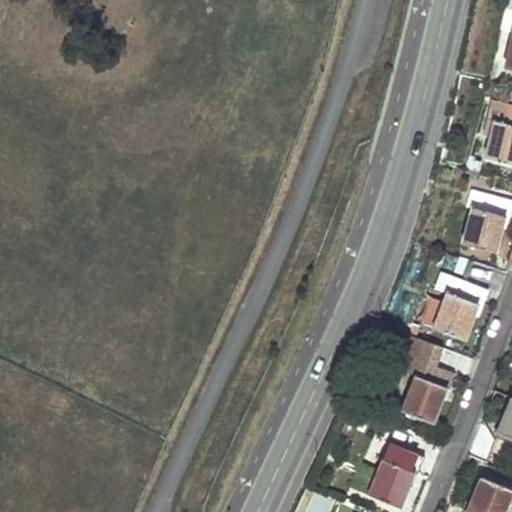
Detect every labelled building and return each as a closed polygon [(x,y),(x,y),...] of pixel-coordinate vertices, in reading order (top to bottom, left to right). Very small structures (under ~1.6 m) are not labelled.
[(511,49),(507,70),(511,70),(511,9),(507,8),(501,29),(511,32),(511,49)] [(497,97),(500,83),(488,80),(485,95),(497,97)] [(486,158),(511,163),(511,106),(493,102),(485,135),(491,136),(486,158)] [(466,168),(480,172),(482,161),(469,158),(466,168)] [(464,244),(496,253),(504,227),(504,226),(501,226),(503,216),(509,217),(511,207),(511,202),(473,191),(468,207),(474,209),(464,244)] [(503,216),(501,226),(504,226),(507,227),(509,217),(503,216)] [(435,327),(467,340),(476,316),(477,314),(474,313),(477,305),(483,307),(489,290),(442,272),(436,289),(448,293),(444,303),(435,327)] [(433,298),(424,322),(435,327),(444,303),(433,298)] [(477,305),(474,313),(477,314),(480,315),(483,307),(477,305)] [(408,322),(404,332),(413,335),(415,336),(419,326),(408,322)] [(403,412),(434,423),(444,398),(448,399),(457,372),(434,363),(441,346),(415,336),(413,335),(406,352),(423,359),(417,375),(403,412)] [(423,359),(406,352),(399,368),(417,375),(423,359)] [(511,437),(511,398),(503,422),(502,424),(505,425),(502,433),(511,437)] [(501,420),(497,431),(502,433),(505,425),(502,424),(503,422),(501,420)] [(370,495),(402,508),(412,483),(412,482),(410,480),(413,473),(419,476),(426,457),(392,442),(370,495)] [(413,473),(410,480),(412,482),(416,483),(419,476),(413,473)] [(505,511),(511,495),(511,488),(483,477),(473,502),(472,504),(474,505),(471,511),(505,511)] [(470,501),(464,511),(471,511),(474,505),(472,504),(473,502),(470,501)]
